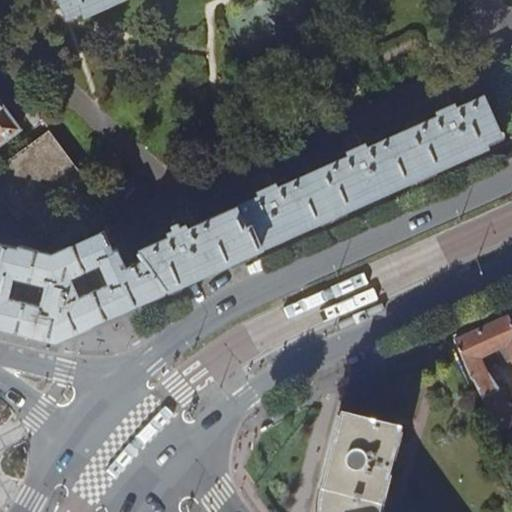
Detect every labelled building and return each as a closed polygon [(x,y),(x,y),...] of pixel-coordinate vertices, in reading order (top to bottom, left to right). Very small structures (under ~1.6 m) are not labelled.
[(64,0),(72,18),(87,10),(89,15),(122,0),(64,0)] [(0,147),(22,131),(0,100),(0,147)] [(164,244),(142,254),(144,256),(146,259),(154,270),(166,286),(168,290),(271,244),(501,140),(483,100),(455,112),(454,109),(453,110),(450,104),(438,109),(441,115),(440,116),(441,119),(368,152),(366,149),(365,149),(362,143),(350,148),(353,155),(352,156),(353,158),(278,192),(277,189),(275,190),(272,183),(261,189),(264,195),(262,196),(264,199),(248,206),(189,232),(188,229),(185,230),(182,223),(168,228),(161,239),(164,244)] [(0,171),(0,192),(20,220),(43,204),(58,224),(59,223),(98,194),(53,133),(0,171)] [(96,291),(108,318),(168,290),(166,286),(154,270),(146,259),(127,267),(119,249),(115,251),(105,232),(75,245),(87,271),(101,265),(111,285),(96,291)] [(0,325),(18,330),(25,302),(9,298),(15,277),(30,281),(37,252),(22,248),(21,250),(0,244),(0,325)] [(46,285),(41,306),(25,302),(18,330),(58,340),(108,318),(96,291),(81,298),(72,278),(87,271),(75,245),(53,255),(37,252),(30,281),(46,285)] [(384,311),(380,302),(363,310),(367,318),(384,311)] [(455,339),(476,387),(504,448),(511,444),(511,421),(499,391),(486,370),(483,371),(477,357),(496,348),(503,364),(511,360),(511,323),(509,315),(455,339)] [(354,324),(351,316),(334,323),(337,331),(354,324)] [(345,413),(323,495),(322,502),(322,508),(323,511),(322,511),(379,511),(379,510),(379,507),(379,503),(399,427),(345,413)]
